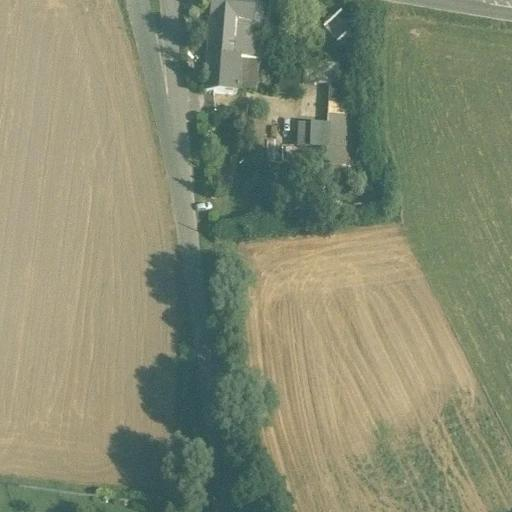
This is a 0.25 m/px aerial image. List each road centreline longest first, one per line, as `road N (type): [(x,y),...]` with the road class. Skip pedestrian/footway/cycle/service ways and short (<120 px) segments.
road 1 (residential): [(172,122),(233,511)]
road 2 (residential): [(136,0),(172,122)]
road 3 (residential): [(172,122),(169,0)]
